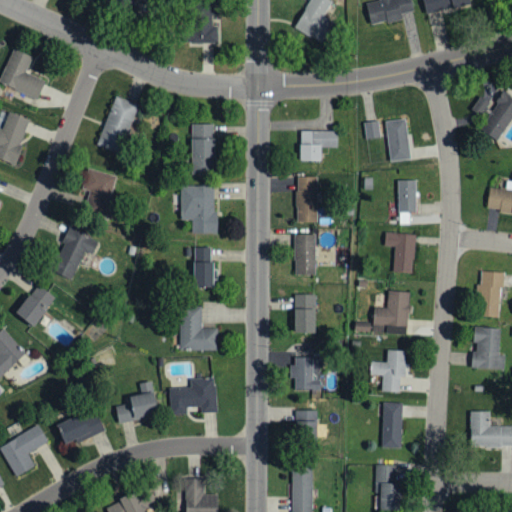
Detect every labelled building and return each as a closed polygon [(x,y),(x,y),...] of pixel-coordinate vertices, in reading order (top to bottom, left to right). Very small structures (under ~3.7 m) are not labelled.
[(331,0),(308,0),(295,30),(323,43),(333,22),(323,17),(331,0)] [(370,25),(402,19),(400,13),(412,11),(410,0),(379,0),(365,3),(370,25)] [(422,0),(425,13),(470,4),(469,0),(422,0)] [(217,43),(217,26),(212,26),(212,13),(190,13),(190,43),(217,43)] [(0,78),(0,84),(38,100),(45,81),(26,73),(32,57),(12,49),(0,78)] [(496,140),(511,117),(511,97),(505,93),(479,128),(496,140)] [(119,154),(137,105),(115,96),(96,146),(119,154)] [(29,119),(7,113),(2,129),(0,128),(0,159),(15,165),(29,119)] [(410,159),(405,119),(385,121),(390,162),(410,159)] [(365,139),(380,137),(378,120),(363,123),(365,139)] [(191,125),(192,175),(214,174),(214,124),(191,125)] [(321,162),(321,147),(337,148),(337,131),(299,131),(299,161),(321,162)] [(115,176),(87,169),(82,190),(88,191),(82,213),(103,219),(115,176)] [(316,223),(317,177),(296,176),(296,223),(316,223)] [(398,225),(409,225),(409,212),(416,212),(415,180),(398,180),(398,225)] [(191,221),(191,234),(214,234),(215,187),(181,186),(181,221),(191,221)] [(511,212),(511,190),(488,190),(487,211),(511,212)] [(51,270),(70,281),(85,251),(91,255),(98,242),(72,229),(51,270)] [(414,235),(384,233),(384,246),(393,247),(392,273),(412,274),(414,235)] [(295,275),(315,275),(315,234),(294,235),(295,275)] [(193,288),(211,288),(213,248),(194,248),(193,288)] [(500,319),(501,273),(480,272),(480,285),(478,285),(477,318),(500,319)] [(55,299),(37,285),(14,314),(33,328),(55,299)] [(409,293),(387,291),(386,309),(375,308),(374,325),(385,326),(384,334),(406,335),(409,293)] [(294,334),(315,334),(314,294),(294,295),(294,334)] [(217,351),(217,328),(201,328),(201,307),(180,307),(179,351),(217,351)] [(504,370),(504,355),(499,355),(499,328),(474,327),(473,351),(472,351),(472,368),(504,370)] [(0,376),(17,361),(22,367),(30,359),(2,329),(0,331),(0,376)] [(406,351),(387,351),(386,362),(370,362),(370,376),(382,376),(381,392),(399,393),(400,376),(405,376),(406,351)] [(294,390),(311,390),(311,396),(321,395),(320,380),(313,380),(312,369),(322,368),(322,357),(291,358),(292,380),(294,380),(294,390)] [(216,411),(214,378),(190,379),(190,387),(169,389),(170,413),(186,412),(186,406),(200,405),(200,412),(216,411)] [(126,403),(115,405),(118,422),(157,415),(153,391),(124,396),(126,403)] [(381,447),(401,447),(402,403),(383,403),(381,447)] [(294,411),(295,435),(318,434),(317,410),(294,411)] [(489,410),(469,411),(470,446),(511,445),(511,424),(489,425),(489,410)] [(56,423),(66,444),(103,428),(96,412),(82,419),(80,413),(56,423)] [(47,442),(39,425),(0,443),(0,445),(14,476),(34,466),(27,451),(47,442)] [(374,492),(377,493),(377,509),(400,509),(400,482),(396,482),(396,464),(375,464),(374,492)] [(312,511),(312,466),(291,467),(291,511),(312,511)] [(216,511),(216,493),(203,493),(203,478),(184,477),(184,496),(175,496),(175,509),(184,509),(184,511),(216,511)] [(105,507),(107,511),(141,511),(154,506),(146,488),(105,507)]
